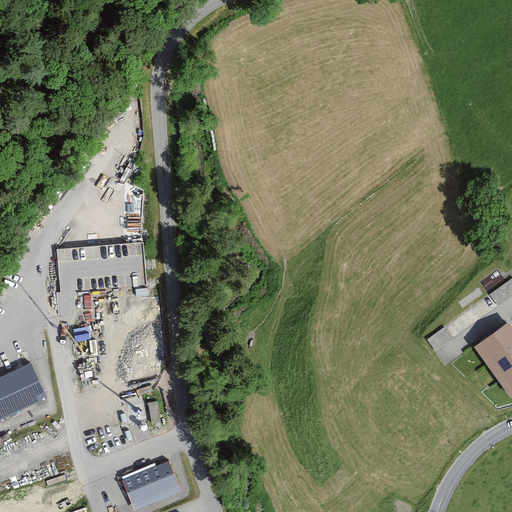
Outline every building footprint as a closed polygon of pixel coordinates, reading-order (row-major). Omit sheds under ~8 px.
[(143,243),(57,251),(61,293),(147,285),(143,243)] [(511,275),(488,292),(497,305),(511,294),(511,275)] [(511,322),(510,320),(476,345),(511,395),(511,322)] [(444,324),(426,338),(436,350),(454,336),(444,324)] [(28,359),(0,371),(0,417),(45,398),(28,359)] [(158,398),(148,399),(151,420),(161,419),(158,398)] [(9,432),(0,435),(0,443),(11,440),(9,432)] [(168,461),(122,479),(134,511),(180,494),(168,461)]
